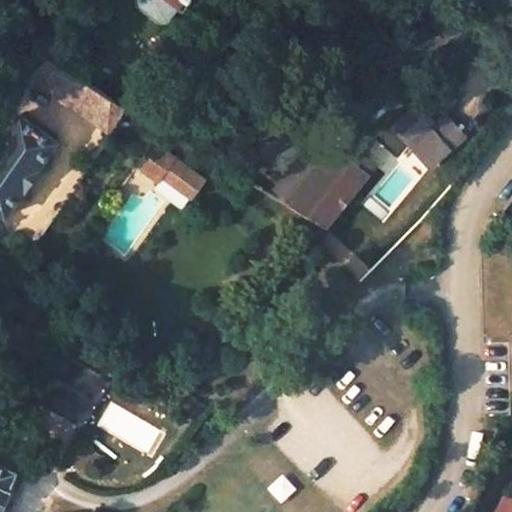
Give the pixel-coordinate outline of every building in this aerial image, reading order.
[(134,0),(135,5),(159,24),(167,23),(179,7),(182,9),(188,0),(134,0)] [(508,40),(483,24),(467,49),(492,65),(508,40)] [(52,61),(32,78),(108,130),(124,104),(52,61)] [(429,120),(414,104),(392,125),(407,141),(418,131),(429,120)] [(432,123),(429,120),(418,131),(439,154),(462,134),(442,113),(432,123)] [(0,212),(5,216),(56,141),(19,115),(0,143),(0,212)] [(203,178),(156,143),(137,168),(155,181),(159,175),(189,196),(203,178)] [(364,174),(338,152),(326,167),(324,157),(317,151),(307,152),(273,195),(293,207),(323,225),(364,174)] [(51,355),(28,399),(68,419),(90,375),(51,355)] [(0,511),(9,490),(7,489),(15,471),(0,464),(0,511)]
